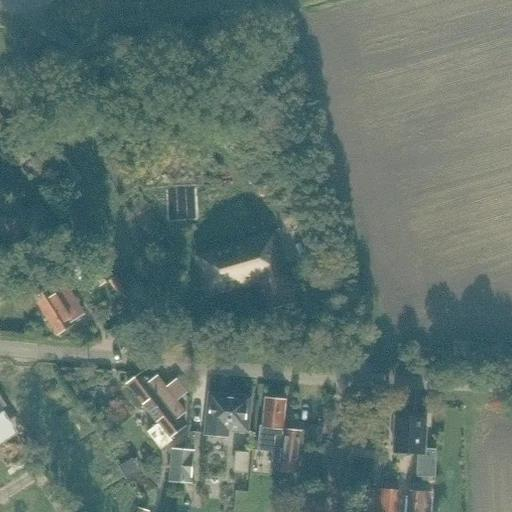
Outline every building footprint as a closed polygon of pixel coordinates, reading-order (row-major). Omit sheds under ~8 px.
[(1,106),(12,116),(18,110),(6,100),(1,106)] [(222,120),(226,113),(221,110),(217,117),(222,120)] [(10,131),(2,119),(0,120),(0,135),(1,137),(10,131)] [(188,144),(202,184),(250,168),(261,201),(284,193),(259,120),(188,144)] [(106,141),(59,174),(79,202),(105,183),(125,211),(145,196),(106,141)] [(64,169),(62,167),(46,144),(34,153),(52,177),(58,173),(64,169)] [(11,181),(0,163),(0,182),(3,187),(11,181)] [(293,304),(273,235),(197,257),(208,296),(225,291),(226,294),(230,293),(230,289),(261,280),(270,311),(293,304)] [(24,289),(54,271),(42,251),(41,252),(32,238),(20,245),(29,258),(12,268),(24,289)] [(89,269),(101,287),(112,280),(100,262),(89,269)] [(82,264),(73,270),(77,277),(86,271),(82,264)] [(85,316),(71,295),(63,282),(34,301),(42,313),(58,337),(74,326),(73,324),(85,316)] [(185,413),(165,388),(158,378),(151,383),(143,373),(127,385),(158,425),(147,433),(161,450),(171,442),(169,439),(185,427),(178,418),(185,413)] [(248,434),(251,398),(209,394),(204,436),(228,439),(229,432),(248,434)] [(290,430),(282,429),(285,402),(265,400),(262,428),(259,428),(257,452),(271,454),(271,459),(281,461),(280,472),(296,474),(301,433),(290,432),(290,430)] [(435,477),(436,451),(425,450),(426,420),(396,418),(394,453),(419,454),(418,476),(435,477)] [(173,449),(170,482),(180,483),(190,484),(193,451),(173,449)] [(249,454),(236,453),(234,473),(247,474),(249,454)] [(132,476),(125,464),(118,468),(126,480),(132,476)] [(398,511),(400,492),(372,489),(370,511),(398,511)] [(423,511),(426,493),(410,493),(407,511),(423,511)] [(250,511),(252,498),(236,496),(234,511),(250,511)]
